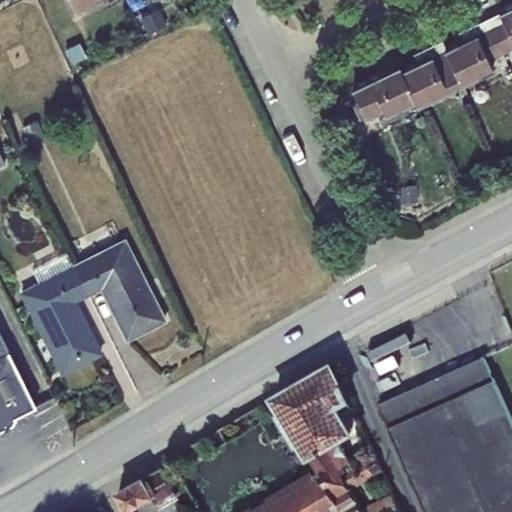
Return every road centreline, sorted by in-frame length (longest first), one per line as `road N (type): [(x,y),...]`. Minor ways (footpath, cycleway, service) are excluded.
road 1 (tertiary): [(5,511),(387,284)]
road 2 (residential): [(387,284),(274,60)]
road 3 (residential): [(274,60),(404,0)]
road 4 (tertiary): [(387,284),(511,223)]
